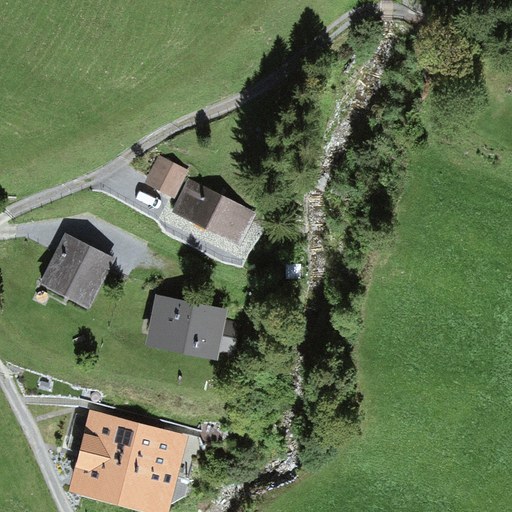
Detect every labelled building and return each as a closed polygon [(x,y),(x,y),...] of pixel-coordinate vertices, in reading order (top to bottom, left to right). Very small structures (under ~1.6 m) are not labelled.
[(161,160),(152,178),(174,190),(183,172),(161,160)] [(188,182),(177,207),(239,239),(251,213),(188,182)] [(57,251),(45,275),(88,297),(108,260),(69,240),(62,254),(57,251)] [(160,300),(153,337),(213,349),(214,346),(231,349),(236,325),(219,321),(220,313),(160,300)] [(84,485),(157,504),(175,436),(101,416),(84,485)]
